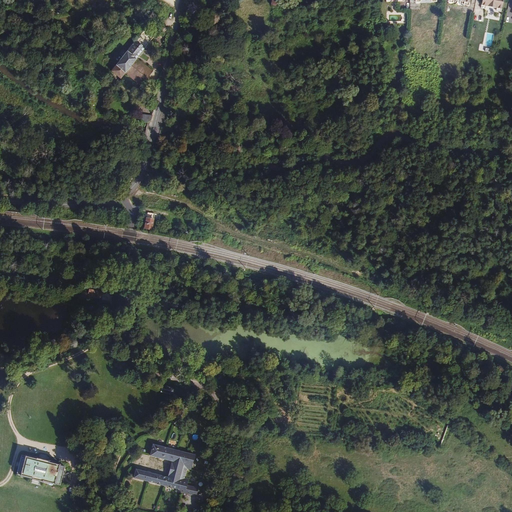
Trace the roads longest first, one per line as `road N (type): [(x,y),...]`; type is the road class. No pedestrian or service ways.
road 1 (tertiary): [(0,200),(97,204),(131,188),(181,0)]
road 2 (track): [(120,274),(133,312),(130,361),(212,390),(219,494),(251,511)]
road 3 (track): [(128,337),(101,336),(22,377),(11,395),(9,416),(21,440),(70,451)]
road 4 (residential): [(0,268),(120,274)]
